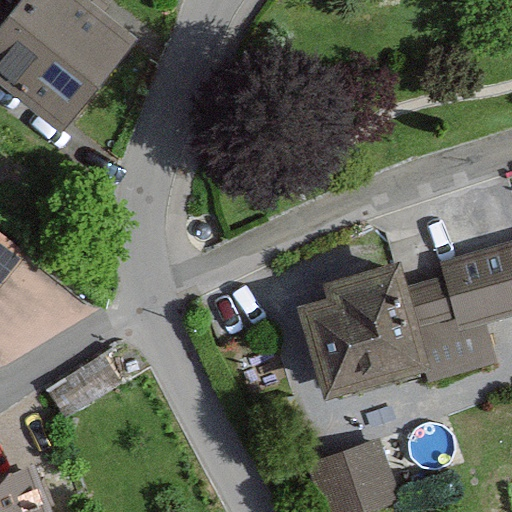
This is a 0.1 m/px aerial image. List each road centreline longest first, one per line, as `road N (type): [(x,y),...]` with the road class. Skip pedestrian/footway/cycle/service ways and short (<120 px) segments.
road 1 (residential): [(511,148),(421,176),(145,298)]
road 2 (residential): [(214,0),(147,179),(139,248),(145,298)]
road 3 (residential): [(145,298),(255,511)]
road 4 (residential): [(145,298),(0,391)]
